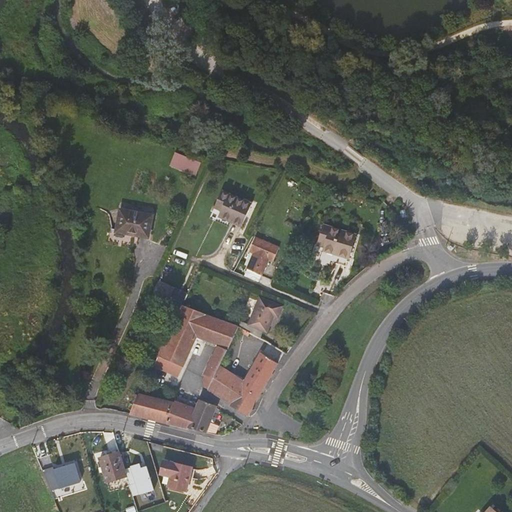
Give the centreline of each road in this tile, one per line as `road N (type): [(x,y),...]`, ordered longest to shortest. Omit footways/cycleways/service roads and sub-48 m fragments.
road 1 (residential): [(449,282),(427,247),(375,271),(343,298),(283,375),(262,411),(283,422)]
road 2 (tertiary): [(224,449),(105,420),(0,447)]
road 3 (tertiary): [(449,282),(391,323),(362,384)]
